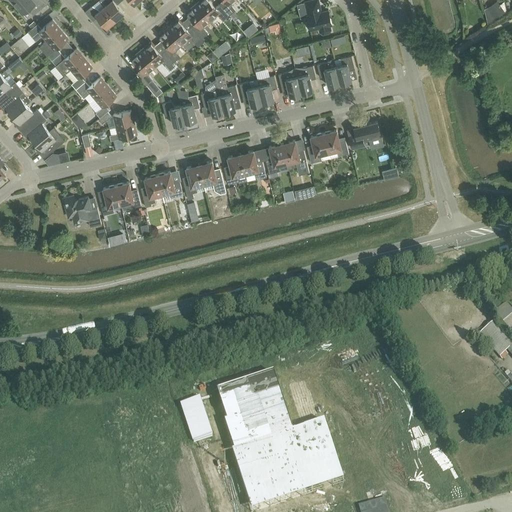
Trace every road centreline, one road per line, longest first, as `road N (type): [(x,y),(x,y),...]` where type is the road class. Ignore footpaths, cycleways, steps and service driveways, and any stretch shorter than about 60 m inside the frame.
road 1 (secondary): [(0,346),(456,240)]
road 2 (residential): [(159,149),(373,95)]
road 3 (unclassified): [(456,240),(416,85)]
road 4 (residential): [(30,180),(159,149)]
